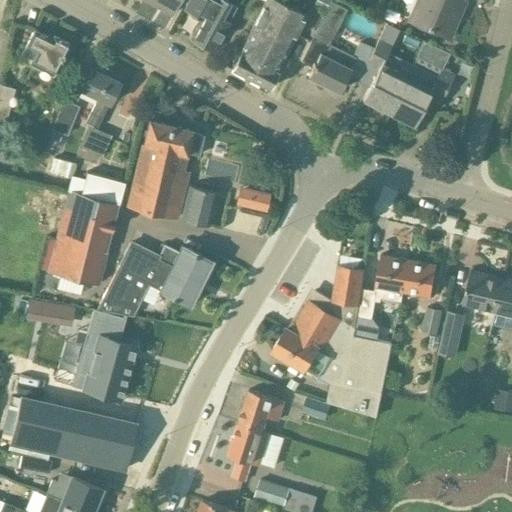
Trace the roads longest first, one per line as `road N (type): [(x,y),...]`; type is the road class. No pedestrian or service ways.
road 1 (tertiary): [(155,511),(204,377),(324,171)]
road 2 (tertiary): [(324,171),(278,117),(56,0)]
road 3 (unclassified): [(461,194),(510,0)]
road 4 (tertiary): [(324,171),(389,169),(461,194)]
